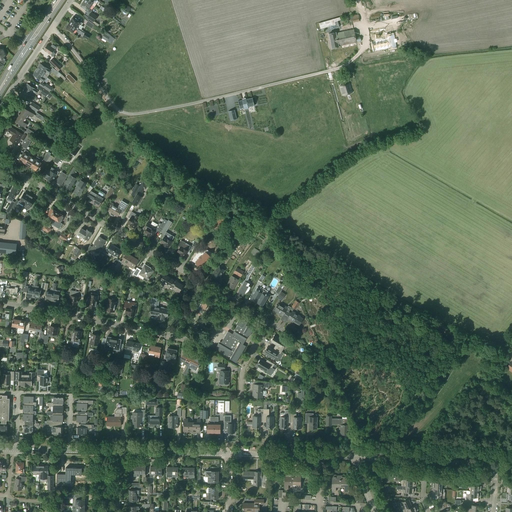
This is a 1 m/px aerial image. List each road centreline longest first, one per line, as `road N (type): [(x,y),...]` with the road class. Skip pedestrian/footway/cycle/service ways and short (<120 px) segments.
road 1 (residential): [(191,279),(0,161)]
road 2 (residential): [(0,303),(170,333)]
road 3 (track): [(375,457),(378,442),(464,340)]
road 4 (unclassified): [(495,465),(354,457)]
road 5 (unclassified): [(0,108),(70,0)]
